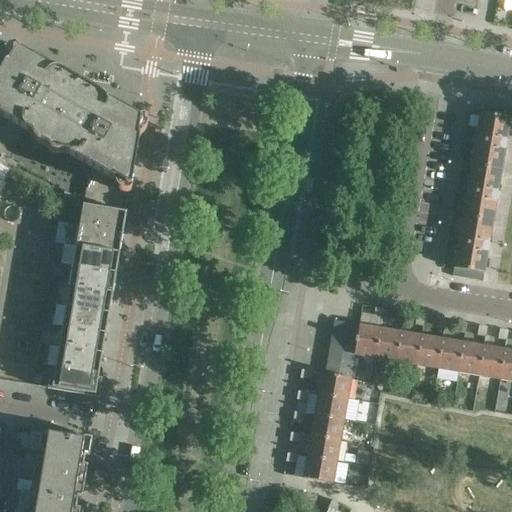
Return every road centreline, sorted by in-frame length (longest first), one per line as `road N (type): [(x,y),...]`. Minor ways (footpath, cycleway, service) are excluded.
road 1 (tertiary): [(225,511),(308,38)]
road 2 (tertiary): [(201,33),(140,426)]
road 3 (residential): [(511,308),(417,293),(402,277),(434,55)]
road 4 (residential): [(140,426),(0,403)]
road 5 (tertiary): [(434,55),(308,38)]
road 6 (tertiary): [(77,14),(201,33)]
